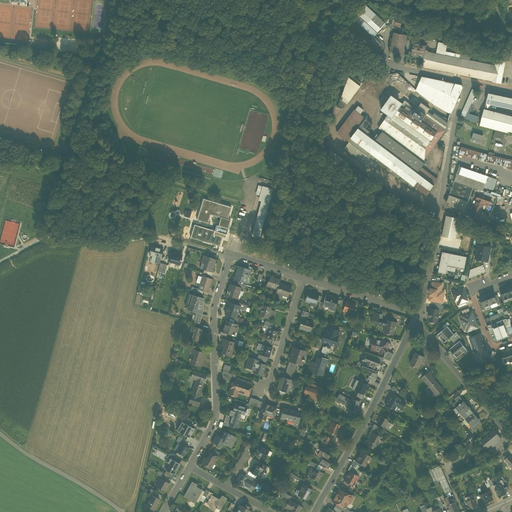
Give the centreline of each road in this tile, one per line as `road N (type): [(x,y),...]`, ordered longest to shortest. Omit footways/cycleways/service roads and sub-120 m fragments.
road 1 (residential): [(470,82),(353,59),(153,0)]
road 2 (residential): [(416,318),(454,125),(470,82)]
road 3 (residential): [(315,511),(416,318)]
road 4 (residential): [(189,466),(214,416),(214,308),(229,257)]
road 5 (residential): [(416,318),(511,436)]
road 6 (unclassified): [(120,511),(0,435)]
road 7 (track): [(42,238),(178,242)]
road 8 (residential): [(511,275),(471,291),(490,343),(511,343)]
